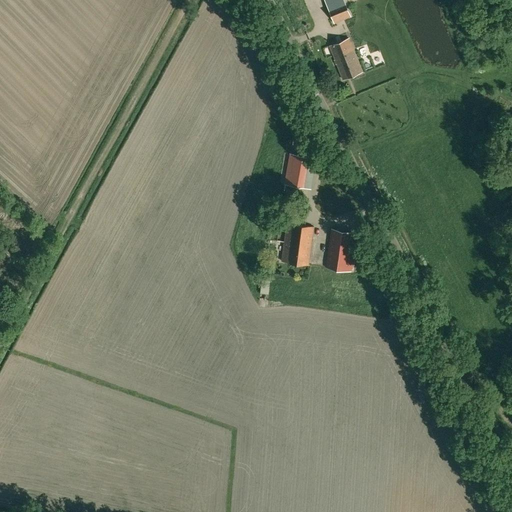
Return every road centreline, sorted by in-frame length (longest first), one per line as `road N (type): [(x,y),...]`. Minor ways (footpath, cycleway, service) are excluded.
road 1 (unclassified): [(511,475),(268,0)]
road 2 (track): [(190,0),(0,341)]
